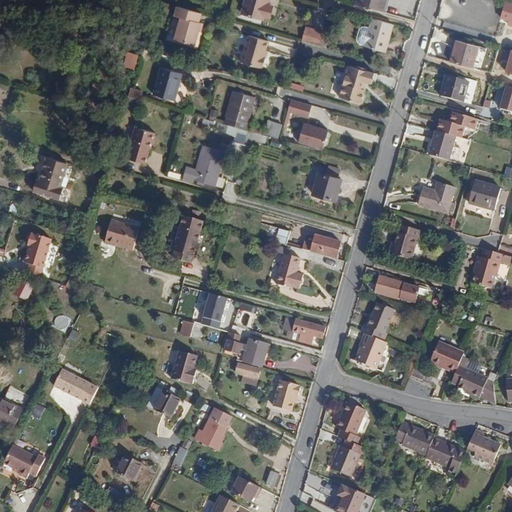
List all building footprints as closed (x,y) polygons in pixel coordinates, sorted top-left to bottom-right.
[(267,0),(243,0),(240,13),(262,20),(267,0)] [(357,0),(356,4),(382,11),(385,0),(357,0)] [(499,23),(511,26),(511,3),(505,1),(499,23)] [(18,2),(16,8),(29,12),(31,6),(18,2)] [(200,12),(176,5),(173,15),(179,17),(173,38),(194,44),(200,22),(198,21),(200,12)] [(393,23),(373,18),(365,46),(385,52),(393,23)] [(303,28),(300,40),(319,45),(322,33),(303,28)] [(329,35),(322,33),(319,45),(325,47),(329,35)] [(248,34),(243,50),(263,56),(267,40),(248,34)] [(457,41),(450,63),(471,68),(478,47),(457,41)] [(263,56),(243,50),(240,61),(260,66),(260,65),(262,66),(264,57),(263,56)] [(347,64),(343,79),(361,84),(362,79),(366,81),(371,82),(373,72),(365,69),(365,67),(356,65),(356,67),(347,64)] [(162,67),(154,94),(175,100),(182,72),(162,67)] [(447,75),(440,95),(462,101),(468,82),(447,75)] [(361,84),(343,79),(338,96),(360,102),(364,88),(360,87),(361,84)] [(511,112),(511,87),(506,86),(500,109),(511,112)] [(228,117),(226,123),(245,129),(247,122),(248,122),(255,96),(235,91),(228,116),(228,117)] [(309,119),(313,107),(292,99),(287,112),(309,119)] [(433,130),(434,131),(454,136),(457,137),(461,125),(470,127),(473,118),(453,112),(448,111),(447,118),(446,121),(441,120),(436,118),(433,130)] [(270,121),(267,135),(280,138),(283,125),(270,121)] [(301,142),(325,149),(331,130),(306,123),(303,136),(301,142)] [(135,126),(125,157),(145,163),(149,148),(151,149),(156,132),(135,126)] [(251,147),(255,133),(236,128),(233,143),(251,147)] [(434,131),(428,155),(448,161),(454,136),(434,131)] [(205,142),(194,179),(214,185),(224,148),(205,142)] [(46,156),(39,180),(59,186),(66,163),(46,156)] [(329,166),(326,174),(338,178),(340,170),(329,166)] [(338,178),(326,174),(320,173),(314,194),(336,201),(342,180),(338,178)] [(476,179),(469,203),(495,211),(502,187),(476,179)] [(426,188),(421,205),(446,212),(454,188),(437,183),(435,190),(426,188)] [(113,220),(106,242),(117,246),(117,247),(134,252),(140,228),(113,220)] [(421,231),(398,224),(395,232),(399,234),(396,243),(393,243),(390,254),(413,260),(421,231)] [(179,242),(175,258),(191,263),(193,256),(194,256),(200,232),(182,227),(178,242),(179,242)] [(29,245),(25,262),(43,267),(51,239),(31,232),(27,244),(29,245)] [(278,233),(276,242),(289,246),(292,236),(278,233)] [(307,241),(305,249),(337,258),(341,242),(318,236),(316,243),(307,241)] [(289,246),(279,282),(295,287),(296,285),(303,287),(307,273),(300,271),(305,251),(289,246)] [(511,260),(511,256),(483,249),(481,257),(478,256),(474,272),(475,274),(472,283),(493,289),(497,274),(499,275),(503,262),(511,265),(511,260)] [(378,275),(374,290),(385,293),(386,289),(389,290),(387,294),(398,297),(403,282),(378,275)] [(415,293),(425,296),(426,289),(417,287),(415,293)] [(228,298),(210,293),(201,324),(220,329),(228,298)] [(364,323),(360,331),(366,334),(383,341),(386,333),(385,332),(394,309),(377,302),(368,325),(364,323)] [(308,321),(290,316),(287,328),(302,333),(300,340),(312,343),(314,335),(323,338),(326,327),(308,322),(308,321)] [(184,321),(180,334),(190,337),(193,325),(193,323),(184,321)] [(302,333),(287,328),(285,335),(300,340),(302,333)] [(272,344),(232,333),(227,351),(241,355),(240,361),(265,368),(272,344)] [(383,341),(366,334),(355,362),(378,370),(389,343),(383,341)] [(439,341),(430,359),(447,367),(446,369),(455,373),(463,355),(464,352),(439,341)] [(178,350),(169,378),(188,384),(189,382),(191,383),(195,370),(192,368),(196,355),(178,350)] [(455,373),(451,382),(458,385),(466,368),(471,358),(463,355),(455,373)] [(471,358),(466,368),(476,372),(480,362),(471,358)] [(447,367),(430,359),(430,362),(446,369),(447,367)] [(241,381),(251,384),(253,377),(258,378),(260,368),(231,361),(228,371),(243,375),(241,381)] [(412,368),(409,374),(422,380),(425,374),(412,368)] [(480,396),(495,402),(495,401),(493,389),(492,382),(495,374),(493,373),(490,380),(488,379),(488,377),(476,372),(466,368),(458,385),(458,386),(471,392),(471,394),(479,398),(480,396)] [(90,382),(62,369),(54,385),(82,399),(90,382)] [(253,377),(251,384),(251,386),(259,388),(261,379),(258,378),(253,377)] [(298,385),(280,380),(273,406),(291,411),(293,402),(295,395),(297,396),(300,387),(297,386),(298,385)] [(147,405),(155,409),(164,390),(156,386),(147,405)] [(471,392),(458,386),(456,391),(470,396),(471,394),(471,392)] [(164,390),(155,409),(158,411),(171,417),(180,398),(164,390)] [(0,401),(0,424),(13,432),(22,413),(0,401)] [(341,430),(338,437),(357,445),(360,438),(356,436),(367,410),(348,403),(336,427),(341,430)] [(198,431),(195,438),(219,451),(223,444),(220,441),(227,428),(209,419),(202,433),(198,431)] [(419,428),(402,421),(394,440),(402,443),(402,444),(426,454),(433,436),(434,434),(426,431),(425,432),(419,430),(419,428)] [(474,428),(467,446),(475,450),(474,455),(492,463),(501,443),(482,435),(483,432),(474,428)] [(426,454),(425,456),(457,470),(465,450),(448,443),(448,444),(442,442),(443,440),(433,436),(426,454)] [(341,446),(331,469),(351,477),(361,455),(341,446)] [(12,447),(3,465),(19,472),(18,474),(27,478),(29,474),(35,477),(45,459),(38,456),(37,458),(12,447)] [(174,465),(182,467),(187,450),(179,448),(174,465)] [(126,455),(117,472),(135,481),(144,464),(126,455)] [(273,474),(270,487),(278,489),(281,476),(273,474)] [(258,495),(261,488),(239,476),(231,492),(251,502),(255,494),(258,495)] [(361,492),(342,484),(338,495),(341,496),(344,497),(337,511),(358,511),(366,494),(361,492)] [(109,487),(105,495),(120,503),(124,495),(109,487)] [(223,496),(215,511),(238,511),(242,506),(223,496)] [(337,511),(344,497),(341,496),(335,511),(336,511),(337,511)]
